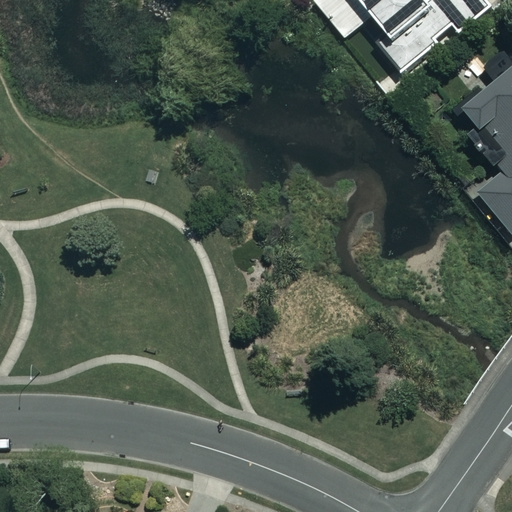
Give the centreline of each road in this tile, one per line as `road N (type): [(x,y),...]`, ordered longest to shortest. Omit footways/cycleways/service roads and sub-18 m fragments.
road 1 (residential): [(357,511),(265,466),(183,440),(0,419)]
road 2 (residential): [(511,408),(437,511)]
